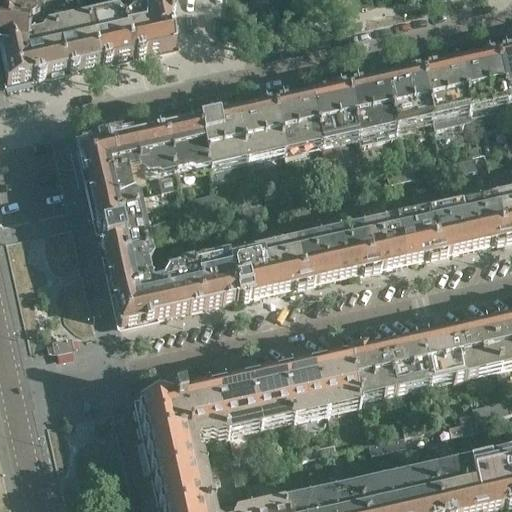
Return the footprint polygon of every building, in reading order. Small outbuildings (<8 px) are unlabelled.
[(33,23),(34,0),(0,0),(0,27),(29,31),(33,23)] [(171,14),(172,0),(129,0),(127,16),(131,21),(170,25),(171,22),(172,22),(174,21),(174,16),(172,14),(171,14)] [(133,64),(125,26),(119,20),(88,28),(98,71),(102,70),(103,72),(104,73),(110,72),(111,70),(111,69),(133,64)] [(174,54),(169,27),(170,27),(170,25),(131,21),(125,26),(133,64),(135,63),(135,64),(137,65),(142,64),(143,62),(143,61),(174,55),(174,54)] [(33,86),(24,48),(27,47),(28,41),(29,31),(0,27),(0,62),(6,88),(9,90),(30,86),(30,87),(33,86)] [(98,71),(88,28),(56,35),(66,79),(69,78),(69,79),(71,80),(76,79),(77,77),(77,76),(98,71)] [(66,79),(56,35),(43,38),(41,40),(34,42),(28,41),(27,47),(24,48),(33,86),(36,85),(36,86),(38,88),(43,86),(44,85),(44,83),(66,79)] [(511,108),(511,60),(509,61),(507,59),(500,61),(498,64),(508,110),(511,108)] [(508,110),(498,64),(492,65),(490,63),(483,65),(482,68),(459,73),(469,119),(508,110)] [(469,119),(459,73),(435,78),(433,76),(426,78),(424,80),(421,81),(432,127),(469,119)] [(432,127),(421,81),(418,82),(416,80),(409,81),(407,84),(385,89),(396,135),(432,127)] [(396,135),(385,89),(361,94),(359,92),(352,94),(350,97),(348,97),(359,143),(396,135)] [(359,143),(348,97),(344,98),(342,96),(335,98),(333,100),(311,106),(321,152),(359,143)] [(321,152),(311,106),(287,111),(285,109),(278,111),(276,113),(274,114),(284,160),(321,152)] [(284,160),(274,114),(270,115),(268,113),(261,114),(259,117),(236,122),(247,169),(284,160)] [(247,169),(236,122),(214,127),(211,125),(204,127),(203,130),(199,130),(210,177),(247,169)] [(210,177),(199,130),(165,138),(174,179),(192,175),(198,180),(210,177)] [(174,179),(165,138),(132,145),(140,179),(144,184),(155,181),(158,183),(174,179)] [(140,179),(132,145),(81,157),(88,188),(127,180),(128,180),(130,181),(140,179)] [(466,175),(464,165),(452,168),(454,178),(466,175)] [(139,217),(135,200),(131,201),(127,180),(88,188),(96,227),(139,217)] [(263,210),(262,201),(255,203),(257,212),(263,210)] [(511,201),(510,202),(511,206),(495,209),(504,251),(511,249),(511,248),(511,201)] [(257,212),(255,203),(247,205),(249,213),(257,212)] [(504,251),(495,209),(480,213),(479,208),(462,212),(471,255),(493,250),(496,252),(504,251)] [(471,255),(462,212),(443,216),(444,221),(429,224),(438,266),(445,264),(446,260),(471,255)] [(148,255),(139,217),(96,227),(105,265),(148,255)] [(438,266),(429,224),(414,228),(412,224),(396,228),(406,269),(426,265),(430,267),(438,266)] [(406,269),(396,228),(377,232),(378,235),(362,239),(372,280),(378,278),(380,275),(406,269)] [(372,280),(362,239),(347,242),(346,238),(329,242),(338,284),(360,280),(363,282),(372,280)] [(338,284),(329,242),(312,246),(313,250),(297,254),(306,295),(313,294),(315,290),(338,284)] [(306,295),(297,254),(281,257),(280,253),(263,256),(273,299),(294,294),(298,297),(306,295)] [(152,290),(148,273),(152,272),(148,255),(105,265),(113,303),(153,294),(152,290)] [(273,299),(263,256),(245,261),(245,265),(231,269),(239,306),(240,306),(243,309),(248,308),(249,304),(273,299)] [(239,306),(231,269),(230,265),(196,272),(205,314),(239,306)] [(205,314),(196,272),(182,275),(180,278),(167,281),(163,288),(165,287),(172,321),(205,314)] [(172,321),(165,287),(163,288),(152,290),(153,294),(113,303),(120,333),(172,321)] [(511,326),(501,329),(501,328),(491,330),(489,331),(489,332),(499,375),(511,371),(511,326)] [(499,375),(489,332),(489,331),(486,331),(477,333),(478,335),(455,340),(465,387),(478,384),(477,379),(499,375)] [(465,387),(455,340),(431,345),(431,343),(421,345),(421,346),(419,346),(419,348),(429,389),(451,384),(453,390),(465,387)] [(72,354),(70,345),(53,349),(55,358),(72,354)] [(429,389),(419,348),(419,346),(417,347),(416,346),(407,348),(408,350),(384,355),(395,402),(407,399),(406,395),(429,389)] [(395,402),(384,355),(364,360),(364,358),(352,361),(352,363),(349,363),(359,409),(360,412),(375,408),(373,401),(381,400),(383,405),(395,402)] [(359,409),(349,363),(346,364),(343,362),(336,363),(335,366),(315,371),(325,417),(359,409)] [(325,417),(315,371),(295,375),(293,373),(286,374),(285,378),(282,378),(292,424),(325,417)] [(292,424),(282,378),(279,379),(277,377),(270,378),(269,381),(247,386),(257,432),(292,424)] [(257,432),(247,386),(229,390),(226,388),(220,389),(218,392),(215,393),(225,439),(257,432)] [(225,439),(215,393),(213,394),(213,393),(211,391),(204,393),(202,396),(190,399),(187,403),(180,405),(186,435),(196,441),(211,438),(216,442),(225,439)] [(186,435),(180,405),(174,407),(173,402),(138,410),(145,444),(186,435)] [(462,429),(460,422),(437,427),(439,434),(462,429)] [(198,460),(194,458),(192,449),(196,441),(186,435),(145,444),(153,482),(201,472),(198,460)] [(335,457),(333,449),(321,452),(323,460),(335,457)] [(323,460),(321,452),(308,454),(310,463),(323,460)] [(310,463),(308,454),(299,457),(301,465),(310,463)] [(511,511),(511,496),(505,464),(490,467),(489,462),(468,467),(478,511),(511,511)] [(241,471),(239,463),(228,465),(230,474),(241,471)] [(478,511),(468,467),(448,472),(449,476),(433,480),(440,511),(478,511)] [(242,480),(241,471),(230,474),(232,482),(242,480)] [(189,511),(209,508),(201,472),(153,482),(159,511),(189,511)] [(440,511),(433,480),(416,484),(415,479),(394,484),(400,511),(440,511)] [(244,489),(242,480),(232,482),(234,491),(244,489)] [(400,511),(394,484),(372,488),(373,493),(359,497),(362,511),(400,511)] [(246,498),(244,489),(234,491),(236,500),(246,498)] [(362,511),(359,497),(341,501),(340,495),(320,500),(322,511),(362,511)] [(322,511),(320,500),(299,505),(300,509),(287,511),(322,511)]
